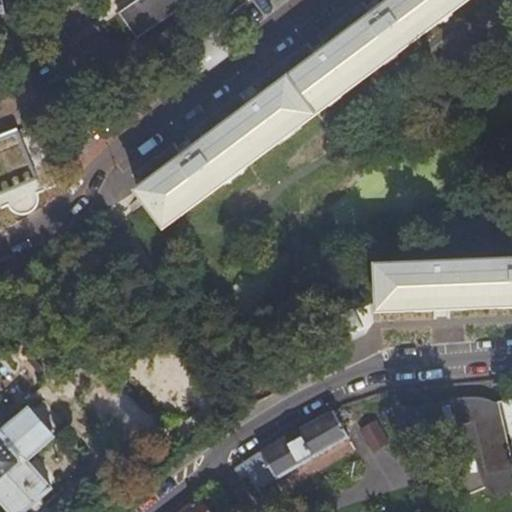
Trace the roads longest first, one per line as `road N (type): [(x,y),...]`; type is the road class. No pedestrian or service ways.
road 1 (residential): [(511,355),(402,365),(305,394),(135,511)]
road 2 (residential): [(0,242),(72,202),(316,0)]
road 3 (unknown): [(188,0),(78,63)]
